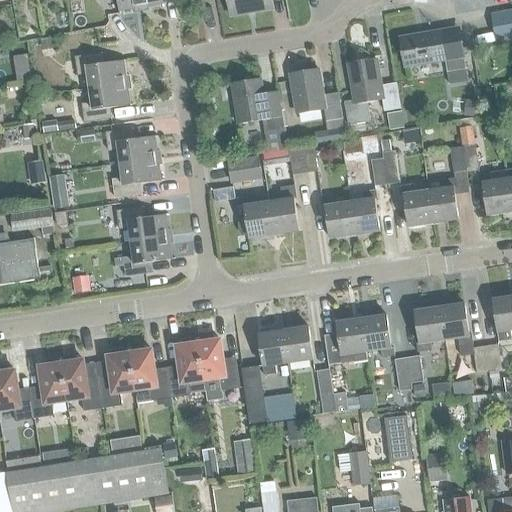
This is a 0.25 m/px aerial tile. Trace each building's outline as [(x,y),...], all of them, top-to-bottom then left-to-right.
[(142,11),(140,0),(117,0),(120,15),(142,11)] [(140,0),(142,11),(164,8),(163,0),(140,0)] [(230,0),(233,15),(272,8),(270,0),(230,0)] [(511,10),(497,14),(501,34),(502,40),(510,39),(511,38),(511,10)] [(407,66),(445,60),(447,72),(467,68),(464,45),(445,48),(442,32),(402,38),(407,66)] [(53,38),(40,40),(41,51),(54,50),(53,38)] [(88,74),(90,89),(129,84),(126,61),(104,64),(102,54),(75,57),(77,76),(88,74)] [(378,59),(350,64),(356,101),(344,103),(347,126),(371,123),(368,102),(384,100),(386,112),(402,109),(398,83),(383,85),(378,59)] [(292,74),(299,115),(327,110),(328,122),(344,119),(340,93),(324,96),(320,70),(292,74)] [(262,79),(233,84),(240,124),(262,120),(266,119),(268,131),(285,128),(284,126),(281,110),(279,92),(264,94),(262,79)] [(129,84),(90,89),(91,104),(81,105),(84,123),(111,120),(110,109),(132,106),(129,84)] [(465,100),(463,117),(478,118),(480,102),(465,100)] [(56,121),(42,123),(43,134),(58,132),(56,121)] [(33,125),(22,126),(24,140),(35,139),(33,125)] [(474,145),(472,128),(459,130),(462,147),(474,145)] [(343,129),(327,132),(329,142),(345,140),(343,129)] [(93,130),(79,132),(81,144),(95,142),(93,130)] [(119,150),(121,165),(160,159),(157,137),(135,140),(133,130),(106,134),(108,152),(119,150)] [(389,141),(382,142),(383,149),(384,154),(391,153),(389,141)] [(353,142),(343,144),(345,156),(355,154),(353,142)] [(464,149),(467,174),(479,172),(476,147),(464,149)] [(303,149),(306,174),(318,173),(314,148),(303,149)] [(306,174),(303,149),(290,151),(293,176),(306,174)] [(467,174),(464,149),(451,151),(455,175),(467,174)] [(384,160),(388,185),(400,184),(396,152),(391,153),(384,154),(384,160)] [(121,165),(123,180),(112,181),(115,197),(140,194),(138,184),(164,181),(160,159),(121,165)] [(258,159),(229,164),(232,184),(262,179),(258,159)] [(376,187),(388,185),(384,160),(372,162),(376,187)] [(42,162),(27,164),(29,177),(44,175),(42,162)] [(511,213),(511,201),(508,171),(479,176),(481,186),(484,185),(489,217),(511,213)] [(64,175),(49,178),(52,201),(67,198),(64,175)] [(428,183),(430,192),(435,224),(459,221),(453,179),(428,183)] [(435,224),(430,192),(415,194),(414,185),(399,187),(401,197),(404,196),(410,228),(435,224)] [(270,203),(275,237),(300,233),(295,200),(297,200),(295,187),(281,189),(283,201),(270,203)] [(351,204),(355,236),(380,233),(375,201),(378,200),(377,192),(362,194),(363,202),(351,204)] [(275,237),(270,203),(257,205),(256,197),(244,199),(247,221),(241,222),(240,227),(241,233),(243,238),(250,237),(250,240),(275,237)] [(355,236),(351,204),(326,208),(331,240),(355,236)] [(130,229),(132,243),(171,238),(168,216),(146,219),(144,208),(117,212),(119,230),(130,229)] [(10,215),(13,233),(41,228),(53,227),(51,209),(10,215)] [(66,213),(54,214),(56,227),(68,226),(66,213)] [(53,227),(41,228),(42,236),(55,235),(53,227)] [(171,238),(132,243),(134,258),(114,260),(115,267),(124,266),(126,278),(154,275),(152,264),(174,261),(171,238)] [(0,287),(41,281),(39,269),(35,240),(9,244),(8,239),(0,240),(0,287)] [(88,277),(72,279),(75,295),(90,293),(88,277)] [(511,331),(511,298),(494,301),(499,334),(497,334),(498,343),(511,341),(510,332),(511,331)] [(464,305),(441,309),(445,341),(459,339),(462,359),(474,357),(471,337),(469,337),(464,305)] [(445,341),(441,309),(416,313),(421,344),(418,345),(419,354),(433,352),(432,343),(445,341)] [(362,320),(367,352),(381,350),(382,358),(395,356),(394,348),(392,348),(387,317),(362,320)] [(368,361),(367,352),(362,320),(337,324),(339,335),(325,338),(329,367),(368,361)] [(284,331),(289,364),(314,361),(309,327),(284,331)] [(289,364),(284,331),(260,335),(266,376),(276,374),(275,366),(289,364)] [(216,337),(198,340),(205,382),(220,380),(222,393),(241,390),(237,365),(225,366),(221,341),(217,342),(216,337)] [(169,375),(173,400),(192,397),(191,388),(205,386),(205,382),(198,340),(181,342),(181,347),(177,348),(181,373),(169,375)] [(169,375),(157,377),(153,352),(149,352),(148,347),(130,350),(136,392),(138,405),(173,400),(169,375)] [(499,347),(486,348),(490,373),(502,371),(499,347)] [(486,348),(474,350),(477,375),(488,374),(490,373),(486,348)] [(136,392),(130,350),(112,353),(113,358),(109,358),(112,383),(100,385),(104,410),(123,407),(121,394),(136,392)] [(79,358),(61,360),(68,402),(83,400),(85,413),(104,410),(100,385),(88,387),(84,362),(80,363),(79,358)] [(421,358),(408,360),(412,384),(424,382),(421,358)] [(44,394),(32,395),(36,420),(55,417),(53,405),(68,402),(61,360),(44,363),(44,368),(40,369),(44,394)] [(412,384),(408,360),(396,362),(400,393),(413,391),(412,384)] [(259,367),(241,369),(249,425),(267,422),(259,367)] [(11,368),(0,369),(0,412),(14,410),(16,423),(36,420),(32,395),(20,397),(16,372),(12,373),(11,368)] [(330,371),(318,373),(323,413),(336,411),(330,371)] [(347,410),(345,393),(334,395),(336,411),(347,410)] [(386,420),(390,464),(413,461),(408,417),(386,420)] [(306,420),(287,422),(289,442),(308,440),(306,420)] [(255,474),(251,440),(234,443),(238,476),(255,474)] [(506,476),(510,475),(510,478),(511,478),(511,440),(503,441),(506,476)] [(174,443),(163,445),(165,460),(177,458),(174,443)] [(122,444),(110,446),(112,455),(124,453),(122,444)] [(170,497),(163,452),(41,470),(30,472),(0,476),(0,511),(72,511),(137,502),(155,500),(170,497)] [(57,452),(42,454),(44,466),(59,464),(57,452)] [(370,484),(367,452),(351,453),(351,455),(352,471),(354,486),(370,484)] [(427,456),(430,483),(448,481),(445,454),(427,456)] [(39,455),(28,457),(30,472),(41,470),(39,455)] [(351,455),(338,456),(339,472),(352,471),(351,455)] [(203,458),(206,482),(218,480),(215,456),(203,458)] [(179,471),(181,483),(203,481),(202,469),(179,471)] [(275,482),(260,484),(261,494),(276,492),(275,482)] [(511,511),(511,499),(489,502),(490,511),(511,511)] [(471,511),(472,511),(470,511),(469,500),(457,501),(457,506),(450,506),(445,511),(471,511)]
